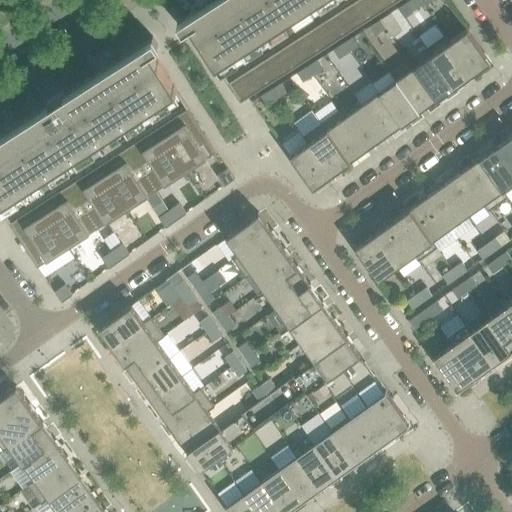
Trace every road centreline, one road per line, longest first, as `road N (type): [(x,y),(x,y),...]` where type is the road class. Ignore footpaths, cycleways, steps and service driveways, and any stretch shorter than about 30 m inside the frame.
road 1 (residential): [(313,232),(271,175),(38,334)]
road 2 (residential): [(313,232),(473,464)]
road 3 (residential): [(511,86),(313,232)]
